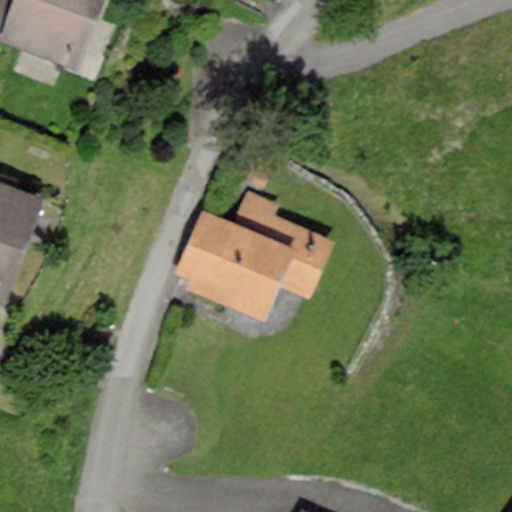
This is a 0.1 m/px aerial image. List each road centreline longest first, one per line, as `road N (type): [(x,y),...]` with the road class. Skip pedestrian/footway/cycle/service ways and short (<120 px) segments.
road 1 (residential): [(101,511),(110,446),(167,268),(270,36)]
road 2 (residential): [(485,0),(328,62),(302,61),(270,36)]
